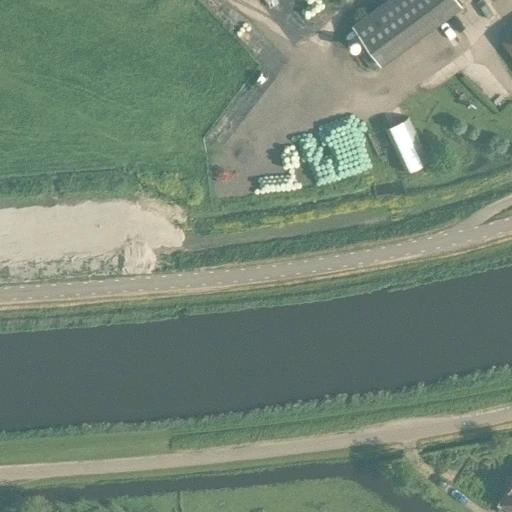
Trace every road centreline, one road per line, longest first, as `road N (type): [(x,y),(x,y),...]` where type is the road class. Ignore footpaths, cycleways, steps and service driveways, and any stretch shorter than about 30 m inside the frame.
road 1 (unclassified): [(0,295),(311,267),(511,222)]
road 2 (tertiary): [(0,479),(195,464),(511,416)]
